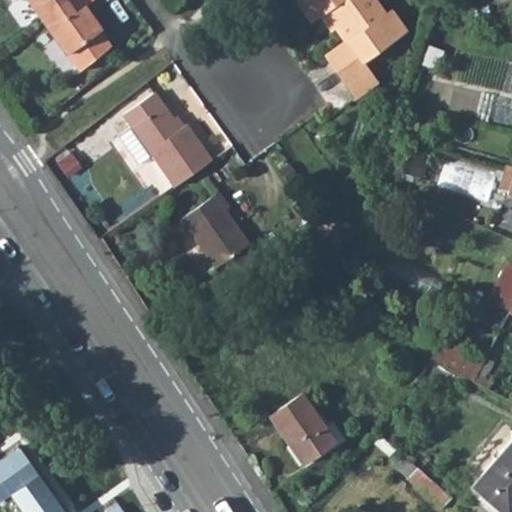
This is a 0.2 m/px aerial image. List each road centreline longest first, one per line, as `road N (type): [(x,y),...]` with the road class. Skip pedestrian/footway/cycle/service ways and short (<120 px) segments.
road 1 (secondary): [(247,511),(0,138)]
road 2 (secondary): [(0,237),(183,511)]
road 3 (residential): [(143,0),(195,75),(255,91)]
